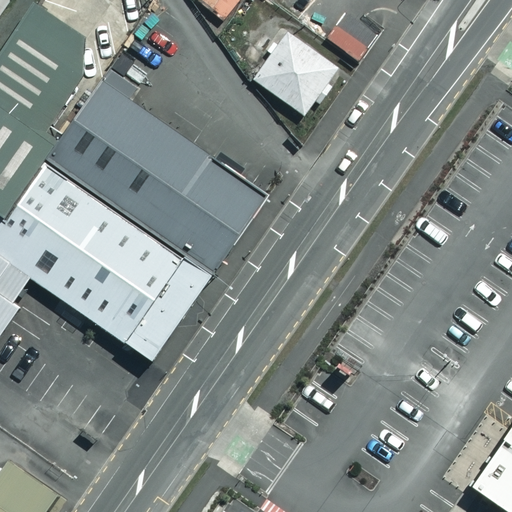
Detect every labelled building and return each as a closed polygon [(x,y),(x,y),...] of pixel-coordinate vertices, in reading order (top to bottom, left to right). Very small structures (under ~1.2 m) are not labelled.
[(27,0),(0,40),(0,220),(3,222),(46,159),(98,81),(115,56),(30,0),(27,0)] [(335,64),(281,27),(246,77),(300,114),(335,64)] [(46,159),(210,269),(263,191),(98,81),(46,159)] [(152,355),(210,269),(46,159),(3,222),(0,220),(0,320),(31,274),(152,355)] [(465,488),(500,511),(511,511),(511,418),(505,428),(465,488)] [(11,459),(0,474),(0,511),(46,511),(59,494),(11,459)]
